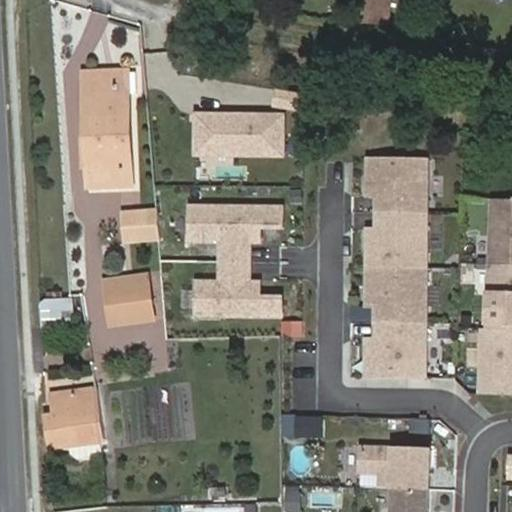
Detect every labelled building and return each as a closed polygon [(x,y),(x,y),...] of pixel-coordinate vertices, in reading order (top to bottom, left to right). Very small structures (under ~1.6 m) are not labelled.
[(384,0),(365,0),(365,24),(383,24),(384,0)] [(85,74),(86,98),(91,98),(92,128),(98,128),(98,138),(87,138),(89,170),(132,168),(129,94),(120,95),(120,73),(85,74)] [(287,118),(195,115),(193,157),(286,160),(287,118)] [(463,210),(465,158),(436,157),(433,257),(457,258),(459,210),(463,210)] [(367,376),(426,376),(429,159),(369,158),(369,196),(379,196),(378,228),(368,228),(367,303),(377,303),(377,337),(367,337),(367,376)] [(511,199),(494,199),(489,329),(484,329),(481,394),(511,395),(511,199)] [(283,227),(284,207),(193,206),(192,241),(222,241),(252,241),(261,241),(261,227),(283,227)] [(159,216),(135,217),(136,237),(161,236),(159,216)] [(252,241),(222,241),(221,281),(251,281),(252,241)] [(148,276),(107,282),(109,298),(150,293),(148,276)] [(198,281),(198,316),(284,316),(284,297),(262,297),(262,281),(251,281),(221,281),(198,281)] [(109,298),(112,322),(154,316),(150,293),(109,298)] [(48,301),(48,307),(42,307),(43,327),(75,326),(73,299),(48,301)] [(103,456),(101,441),(103,441),(97,389),(53,395),(56,415),(48,416),(52,448),(72,445),(73,454),(80,460),(103,456)] [(298,437),(323,437),(323,418),(298,417),(298,437)] [(429,511),(432,450),(363,448),(362,473),(382,473),(381,488),(395,488),(394,511),(429,511)]
